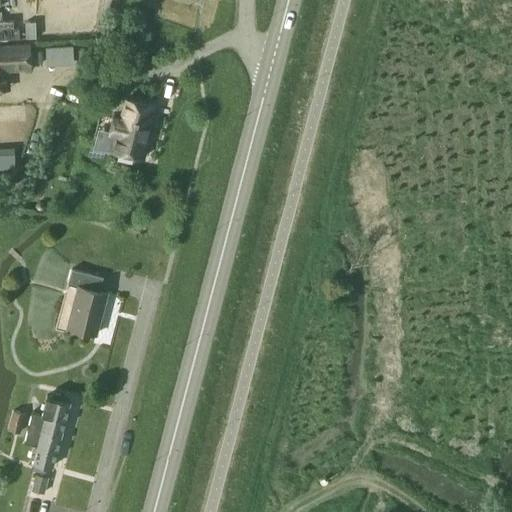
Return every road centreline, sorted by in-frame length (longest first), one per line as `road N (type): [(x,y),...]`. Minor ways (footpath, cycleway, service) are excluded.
road 1 (tertiary): [(155,511),(269,69)]
road 2 (residential): [(155,286),(95,511)]
